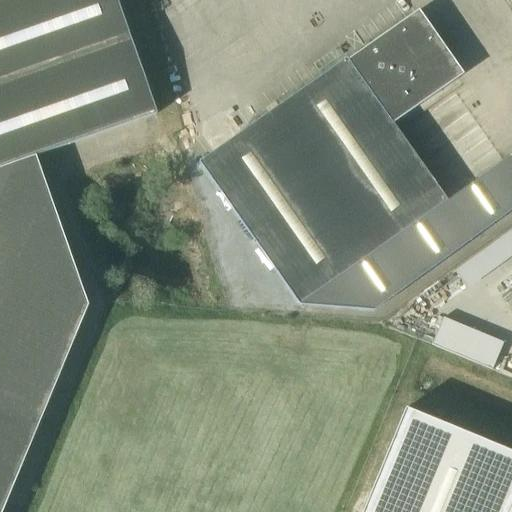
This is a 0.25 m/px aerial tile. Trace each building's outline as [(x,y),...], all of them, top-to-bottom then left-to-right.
[(157,115),(150,96),(116,0),(0,0),(0,511),(2,511),(88,307),(36,158),(157,115)] [(187,0),(162,0),(186,34),(203,22),(187,0)] [(346,60),(215,152),(199,163),(261,251),(299,306),(374,312),(511,211),(511,157),(447,203),(393,125),(460,78),(415,14),(348,61),(346,60)] [(463,284),(511,257),(511,233),(453,266),(463,284)] [(432,346),(492,371),(503,344),(443,319),(432,346)] [(511,511),(511,453),(405,410),(362,511),(511,511)]
